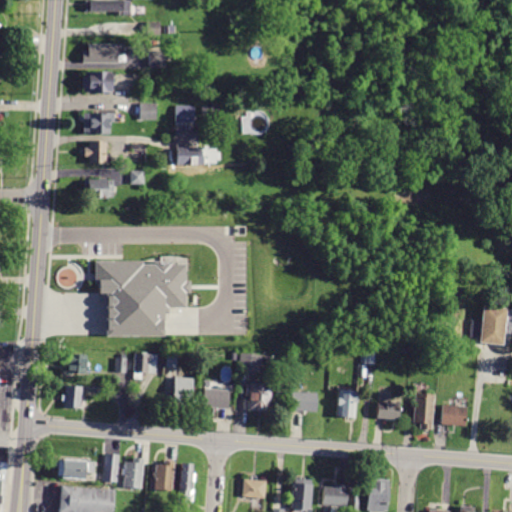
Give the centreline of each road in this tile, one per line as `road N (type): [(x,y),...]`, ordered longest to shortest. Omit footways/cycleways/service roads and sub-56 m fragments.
road 1 (residential): [(19,511),(54,0)]
road 2 (residential): [(511,463),(28,425)]
